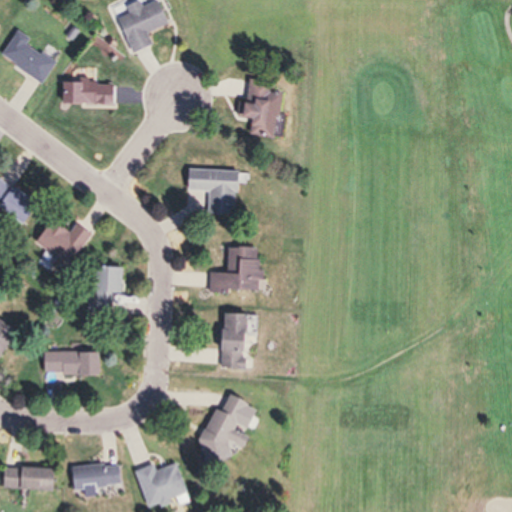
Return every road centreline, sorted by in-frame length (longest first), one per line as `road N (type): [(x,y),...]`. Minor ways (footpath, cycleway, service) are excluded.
road 1 (residential): [(0,111),(149,227),(162,260),(157,378),(125,420)]
road 2 (residential): [(125,420),(25,418),(0,409)]
